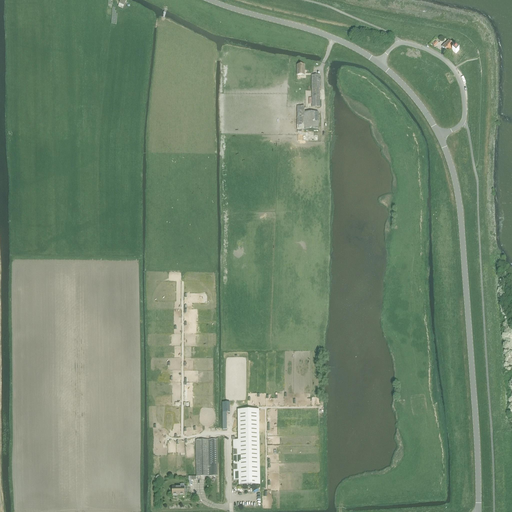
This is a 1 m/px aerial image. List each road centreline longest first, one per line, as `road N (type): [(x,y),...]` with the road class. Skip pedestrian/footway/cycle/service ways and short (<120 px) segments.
road 1 (tertiary): [(478,511),(459,207),(439,136)]
road 2 (tertiary): [(380,63),(323,33),(210,0)]
